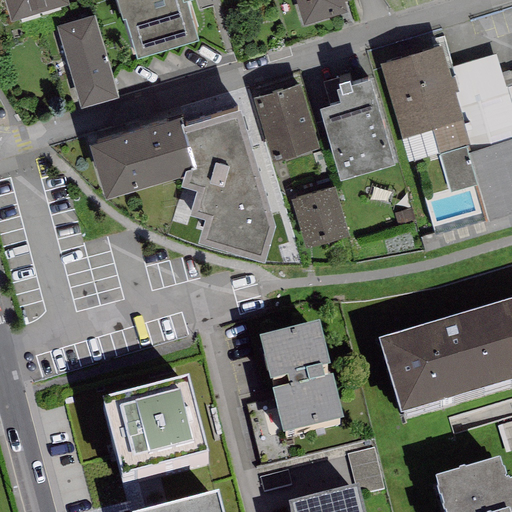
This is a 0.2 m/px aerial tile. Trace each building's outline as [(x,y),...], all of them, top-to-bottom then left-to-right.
[(127,0),(136,29),(198,11),(195,0),(127,0)] [(299,0),(304,15),(347,2),(346,0),(299,0)] [(57,16),(82,98),(119,87),(94,5),(57,16)] [(442,34),(379,52),(401,128),(404,127),(431,119),(438,143),(466,135),(469,134),(461,109),(463,108),(456,82),(458,82),(454,66),(451,67),(450,62),(442,34)] [(495,48),(450,62),(451,67),(454,66),(458,82),(456,82),(463,108),(461,109),(469,134),(466,135),(468,145),(511,132),(511,81),(506,83),(501,68),(495,48)] [(340,86),(320,91),(325,106),(319,108),(312,110),(318,129),(329,126),(339,163),(395,147),(370,61),(350,67),(349,62),(339,65),(341,70),(336,72),(340,86)] [(511,64),(501,68),(506,83),(511,81),(511,64)] [(300,74),(253,88),(272,152),(319,138),(300,74)] [(240,88),(183,105),(196,145),(190,146),(191,149),(186,149),(183,156),(180,164),(197,169),(189,193),(206,197),(198,220),(264,240),(274,204),(240,88)] [(181,97),(90,126),(105,180),(183,156),(186,149),(191,149),(190,146),(196,145),(183,105),(181,97)] [(411,151),(438,143),(431,119),(404,127),(411,151)] [(511,132),(468,145),(477,174),(488,214),(511,207),(511,132)] [(468,145),(466,135),(438,143),(449,182),(477,174),(468,145)] [(334,179),(291,191),(306,240),(348,228),(334,179)] [(401,411),(511,378),(511,298),(379,338),(401,411)] [(318,320),(258,335),(283,432),(343,417),(318,320)] [(208,452),(188,376),(102,398),(122,474),(208,452)] [(275,404),(254,406),(257,435),(278,433),(275,404)] [(511,421),(503,423),(509,451),(511,450),(511,421)] [(499,456),(435,475),(445,511),(510,511),(511,511),(511,477),(509,479),(509,476),(507,477),(503,466),(501,466),(499,456)] [(224,511),(219,490),(133,511),(132,511),(224,511)] [(358,511),(356,502),(315,511),(358,511)]
